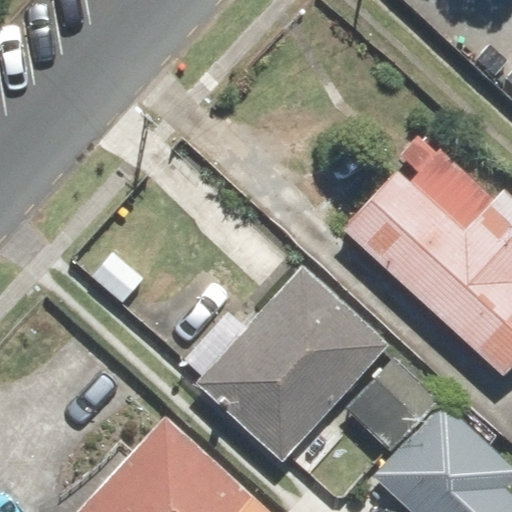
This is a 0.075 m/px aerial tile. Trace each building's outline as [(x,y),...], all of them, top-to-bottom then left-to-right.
[(402,162),(347,221),(503,368),(511,359),(511,187),(503,197),(442,140),(413,171),(402,162)] [(289,458),(393,334),(303,259),(199,383),(289,458)] [(395,446),(444,393),(400,352),(351,406),(395,446)] [(511,485),(511,455),(451,398),(375,471),(418,511),(511,511),(511,485),(511,486),(511,485)] [(282,511),(170,411),(79,511),(282,511)]
